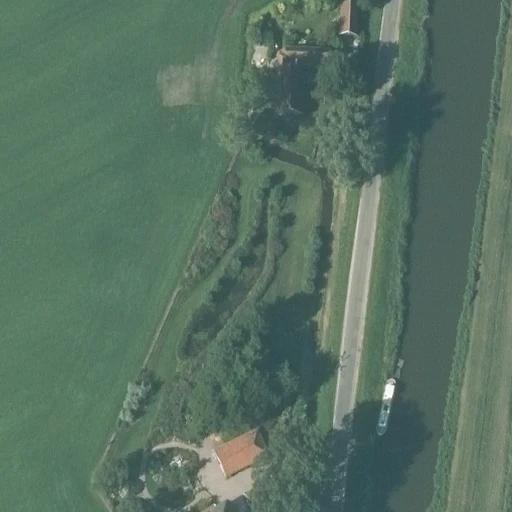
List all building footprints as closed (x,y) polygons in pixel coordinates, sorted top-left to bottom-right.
[(340,5),(339,37),(355,37),(356,5),(340,5)] [(260,43),(246,43),(247,64),(260,64),(260,43)] [(274,72),(274,84),(274,117),(301,117),(301,68),(328,69),(328,53),(294,53),(284,52),(284,59),(277,59),(277,72),(274,72)] [(256,434),(212,455),(224,480),(267,457),(256,434)] [(233,511),(228,503),(209,511),(233,511)]
